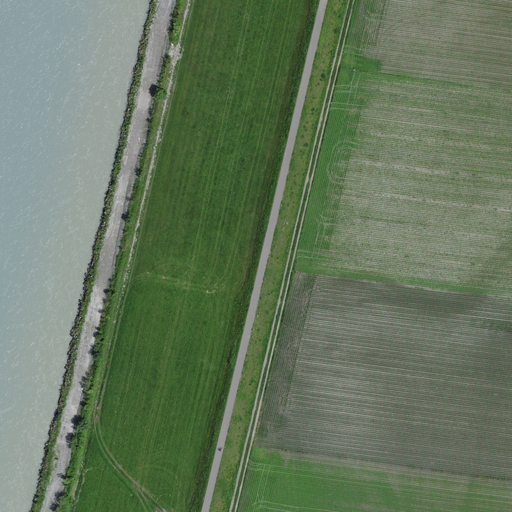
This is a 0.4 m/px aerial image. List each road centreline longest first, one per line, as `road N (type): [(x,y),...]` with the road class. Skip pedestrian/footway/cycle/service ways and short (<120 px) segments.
road 1 (track): [(326,0),(207,511)]
road 2 (track): [(235,511),(354,0)]
